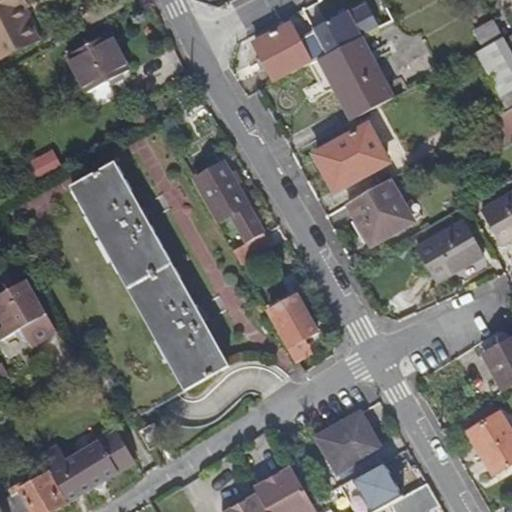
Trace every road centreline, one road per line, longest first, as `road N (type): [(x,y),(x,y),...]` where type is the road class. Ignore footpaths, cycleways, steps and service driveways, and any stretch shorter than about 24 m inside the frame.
road 1 (residential): [(199,48),(377,356)]
road 2 (residential): [(116,511),(377,356)]
road 3 (residential): [(377,356),(477,511)]
